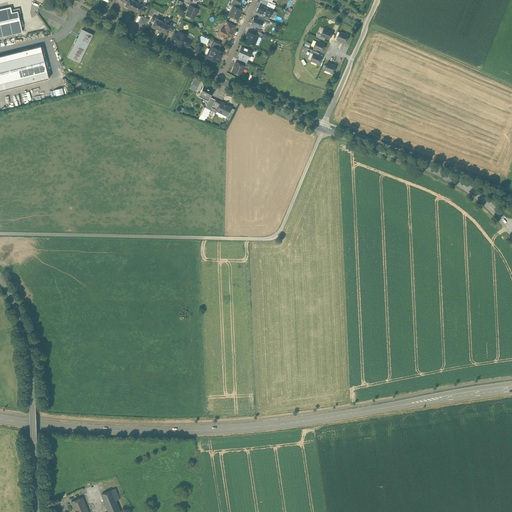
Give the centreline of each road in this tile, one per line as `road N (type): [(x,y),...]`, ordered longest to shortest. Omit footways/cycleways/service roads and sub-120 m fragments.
road 1 (primary): [(511,387),(205,428),(102,429),(0,418)]
road 2 (track): [(0,236),(268,239),(279,233),(323,128)]
road 3 (track): [(0,278),(24,323),(32,364),(39,511)]
road 4 (unclassified): [(507,227),(462,184),(323,128)]
road 5 (unclassified): [(218,78),(61,2)]
